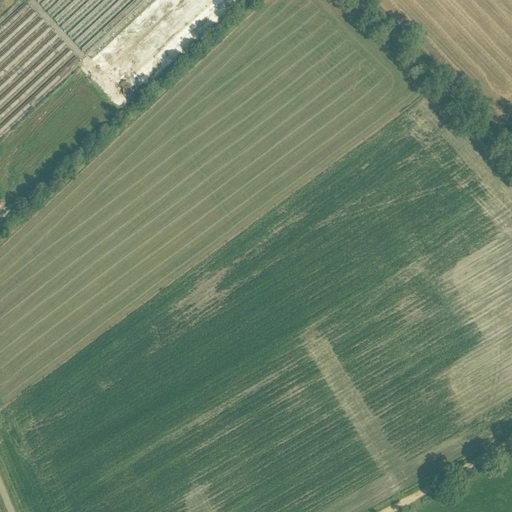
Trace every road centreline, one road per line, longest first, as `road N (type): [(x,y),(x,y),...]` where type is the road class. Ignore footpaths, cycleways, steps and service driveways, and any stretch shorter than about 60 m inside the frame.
road 1 (track): [(511,139),(504,145),(360,0)]
road 2 (track): [(388,511),(511,441)]
